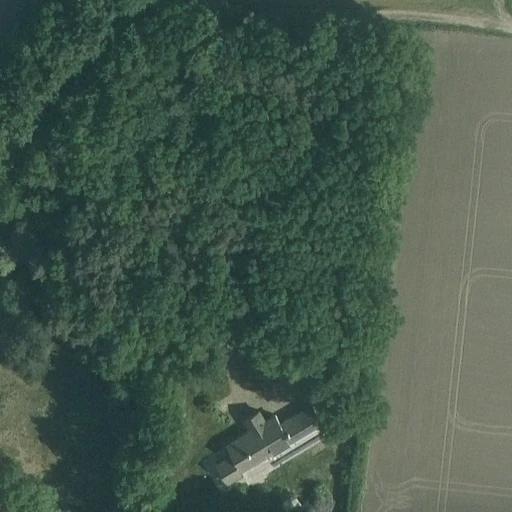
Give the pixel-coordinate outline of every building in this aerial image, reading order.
[(49,246),(36,237),(20,225),(5,245),(35,266),(49,246)] [(35,277),(25,269),(19,277),(29,285),(35,277)] [(354,313),(366,314),(367,306),(354,305),(354,313)] [(347,346),(345,365),(354,366),(356,346),(347,346)] [(234,453),(216,465),(228,484),(249,473),(252,477),(282,459),(327,432),(324,428),(309,405),(296,414),(280,424),(275,416),(266,422),(260,411),(246,420),(252,430),(228,444),(234,453)] [(283,501),(289,511),(290,511),(301,506),(295,494),(283,501)]
